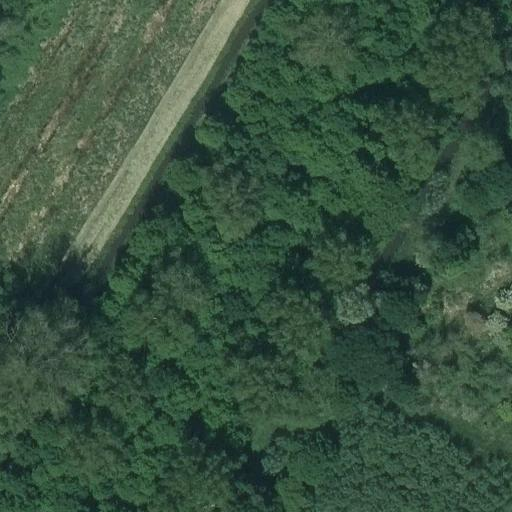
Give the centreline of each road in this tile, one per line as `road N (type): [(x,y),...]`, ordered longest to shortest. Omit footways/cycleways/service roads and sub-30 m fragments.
road 1 (track): [(202,511),(508,0)]
road 2 (track): [(0,487),(290,0)]
road 3 (track): [(262,511),(511,88)]
road 4 (track): [(511,460),(346,378)]
